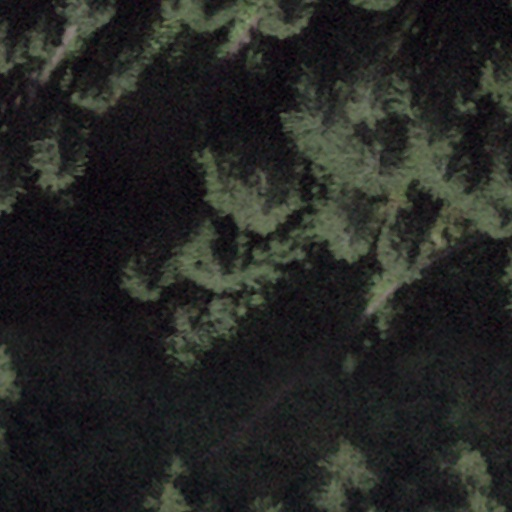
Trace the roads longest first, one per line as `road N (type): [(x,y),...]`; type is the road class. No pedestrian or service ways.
road 1 (track): [(290,0),(200,101),(123,151)]
road 2 (track): [(92,0),(28,108)]
